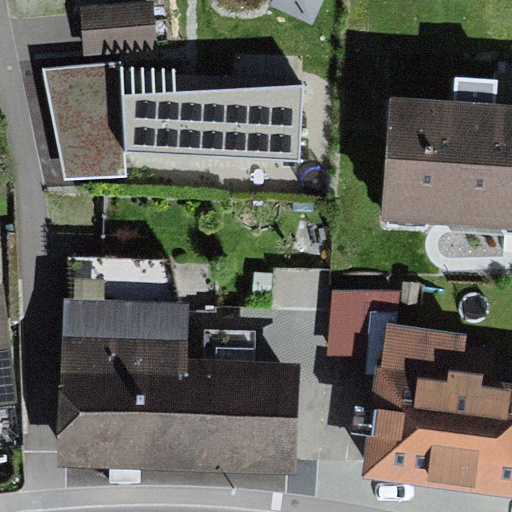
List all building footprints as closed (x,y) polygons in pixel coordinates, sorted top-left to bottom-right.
[(324,0),(274,0),(270,10),(313,28),(324,0)] [(153,3),(79,10),(83,56),(156,52),(153,3)] [(304,87),(123,96),(125,152),(301,160),(304,87)] [(511,120),(396,115),(391,217),(511,223),(511,120)] [(189,311),(64,308),(59,474),(296,483),(299,371),(189,365),(189,311)] [(447,342),(387,338),(377,493),(511,502),(511,399),(443,394),(447,342)]
